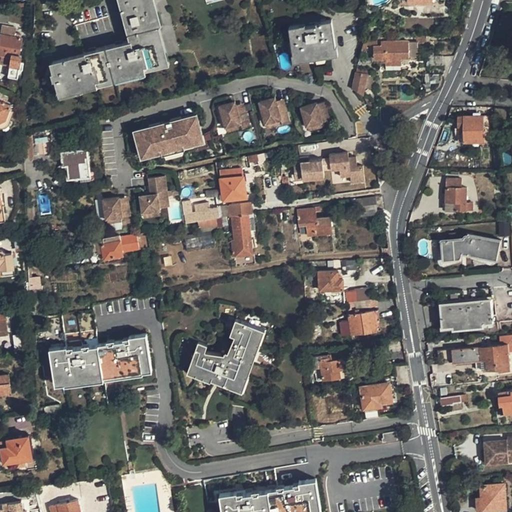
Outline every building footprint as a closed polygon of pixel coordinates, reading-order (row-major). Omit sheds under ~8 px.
[(58,89),(146,69),(144,65),(167,59),(160,24),(162,24),(155,0),(120,0),(130,40),(51,57),(58,89)] [(290,26),(294,53),(304,52),(305,55),(327,52),(326,50),(336,48),(332,21),(324,22),(324,25),(302,27),(302,25),(290,26)] [(0,57),(9,60),(6,70),(4,80),(14,83),(19,59),(17,58),(21,41),(11,39),(12,31),(2,28),(0,36),(0,57)] [(375,46),(375,38),(364,39),(362,50),(364,50),(364,46),(375,46)] [(415,58),(415,42),(384,43),(384,48),(374,49),(374,60),(415,58)] [(9,60),(0,57),(0,68),(6,70),(9,60)] [(48,58),(55,89),(58,89),(51,57),(48,58)] [(441,67),(441,58),(425,58),(426,67),(441,67)] [(366,77),(356,75),(352,91),(358,93),(362,98),(366,77)] [(0,124),(7,122),(12,107),(4,104),(7,97),(0,93),(0,124)] [(273,97),(256,101),(262,123),(278,119),(279,124),(287,122),(282,103),(275,105),(274,101),(273,97)] [(236,104),(220,108),(225,130),(241,126),(242,131),(251,129),(246,110),(238,112),(237,108),(236,104)] [(318,124),(328,121),(324,108),(316,110),(315,105),(315,104),(299,108),(303,127),(305,127),(318,124)] [(203,137),(198,115),(182,119),(181,119),(182,124),(175,126),(174,121),(172,121),(161,124),(151,127),(137,130),(142,152),(153,149),(152,147),(161,145),(163,152),(186,147),(184,139),(193,137),(194,139),(203,137)] [(490,116),(458,116),(459,130),(464,130),(465,141),(493,141),(490,116)] [(172,119),(172,121),(174,121),(175,126),(182,124),(181,119),(182,119),(182,117),(172,119)] [(278,119),(262,123),(263,128),(279,124),(278,119)] [(241,126),(225,130),(227,135),(242,131),(241,126)] [(31,135),(22,138),(22,142),(23,158),(33,157),(33,156),(31,144),(32,144),(31,135)] [(184,139),(186,147),(205,142),(203,137),(194,139),(193,137),(184,139)] [(32,144),(31,144),(33,156),(49,153),(49,151),(57,150),(57,146),(62,145),(62,140),(32,144)] [(153,149),(142,152),(143,157),(163,152),(161,145),(152,147),(153,149)] [(88,147),(61,151),(64,165),(68,164),(69,168),(70,178),(92,175),(88,147)] [(186,147),(163,152),(165,158),(187,153),(186,147)] [(305,163),(306,176),(324,173),(340,171),(357,169),(356,159),(349,160),(348,154),(328,156),(329,160),(308,162),(305,163)] [(306,176),(305,163),(300,163),(292,164),(294,177),(303,176),(306,176)] [(357,169),(340,171),(341,179),(351,177),(352,184),(365,182),(364,168),(357,169)] [(226,179),(244,176),(243,170),(222,172),(222,176),(226,175),(226,179)] [(165,173),(149,175),(150,184),(155,183),(156,192),(151,192),(140,194),(142,210),(159,208),(159,205),(169,204),(168,194),(167,189),(165,173)] [(226,179),(222,180),(224,201),(246,199),(245,185),(244,176),(226,179)] [(455,202),(455,211),(475,212),(475,203),(467,202),(467,188),(462,187),(462,180),(446,179),(447,201),(455,202)] [(120,194),(103,196),(105,216),(107,216),(120,214),(130,213),(129,199),(120,200),(120,195),(120,194)] [(375,199),(361,201),(362,214),(376,212),(375,199)] [(455,202),(447,201),(447,211),(455,211),(455,202)] [(248,205),(228,207),(228,208),(223,209),(224,218),(229,218),(231,217),(247,215),(250,215),(248,205)] [(298,210),(300,227),(306,226),(307,236),(307,238),(333,235),(332,219),(319,220),(319,212),(321,211),(321,208),(298,210)] [(250,215),(247,215),(231,217),(235,242),(232,243),(235,258),(255,254),(250,232),(256,231),(253,215),(250,215)] [(198,222),(199,231),(216,229),(215,219),(198,222)] [(103,260),(123,257),(123,252),(147,247),(145,233),(120,237),(119,236),(103,239),(104,244),(100,244),(102,253),(103,260)] [(463,239),(441,242),(443,261),(461,260),(462,254),(497,261),(501,240),(469,234),(469,236),(468,236),(466,236),(465,237),(464,237),(463,239)] [(97,254),(102,253),(100,244),(104,244),(103,239),(94,241),(97,254)] [(0,267),(3,267),(3,268),(14,267),(12,251),(5,252),(2,249),(0,249),(0,267)] [(318,271),(319,290),(343,289),(341,276),(338,276),(338,270),(318,271)] [(41,276),(30,277),(31,294),(42,294),(41,276)] [(354,291),(342,292),(343,303),(355,302),(354,291)] [(439,305),(442,328),(452,327),(453,330),(482,328),(482,324),(492,323),(490,300),(439,305)] [(0,318),(0,311),(1,312),(0,303),(0,335),(10,334),(9,318),(2,318),(0,318)] [(101,344),(100,341),(95,309),(63,314),(47,317),(49,330),(36,333),(39,351),(51,349),(56,379),(65,378),(66,381),(144,368),(144,365),(153,363),(148,333),(132,336),(132,340),(127,341),(127,340),(101,344)] [(351,334),(376,331),(373,311),(348,314),(351,334)] [(239,315),(233,331),(241,334),(232,356),(228,355),(227,358),(206,350),(210,341),(201,337),(189,367),(240,388),(264,325),(239,315)] [(507,344),(436,351),(438,364),(481,360),(483,373),(509,370),(507,344)] [(346,377),(342,357),(333,359),(314,362),(315,370),(316,370),(322,369),(324,380),(346,377)] [(0,395),(11,394),(8,375),(0,376),(0,395)] [(364,408),(393,404),(389,382),(360,386),(364,408)] [(511,390),(499,393),(501,405),(504,405),(505,413),(511,412),(511,390)] [(440,399),(441,407),(453,406),(453,404),(461,403),(460,396),(440,399)] [(62,405),(45,408),(46,414),(63,411),(62,405)] [(381,441),(397,439),(396,432),(382,434),(383,438),(381,439),(381,441)] [(37,434),(0,440),(0,448),(3,448),(5,462),(40,457),(37,434)] [(507,439),(485,442),(487,464),(509,462),(508,456),(511,455),(511,435),(511,436),(511,439),(507,439)] [(236,492),(219,494),(222,511),(320,511),(320,508),(315,479),(299,481),(299,486),(295,487),(295,485),(283,487),(283,488),(278,489),(278,488),(268,489),(258,491),(258,492),(253,493),(253,492),(242,494),(242,495),(237,496),(236,492)] [(484,511),(507,510),(505,484),(482,486),(484,511)] [(81,511),(78,499),(50,506),(51,511),(81,511)] [(0,508),(0,511),(28,511),(27,511),(24,511),(22,501),(9,503),(11,511),(6,511),(5,507),(0,508)]
